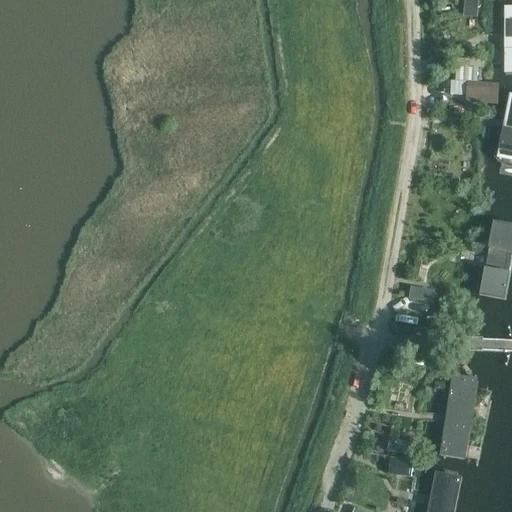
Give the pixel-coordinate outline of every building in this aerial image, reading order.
[(477,18),(478,0),(464,0),(463,18),(477,18)] [(505,78),(511,78),(511,8),(503,9),(505,78)] [(455,80),(477,81),(477,66),(455,65),(455,80)] [(493,84),(488,84),(467,82),(466,97),(466,103),(487,104),(491,104),(497,105),(498,84),(493,84)] [(501,176),(511,178),(511,97),(508,96),(494,162),(503,164),(501,176)] [(511,228),(494,225),(479,300),(506,305),(511,276),(511,228)] [(410,287),(408,299),(420,301),(422,289),(410,287)] [(410,354),(401,356),(403,365),(412,363),(410,354)] [(453,379),(440,461),(481,467),(492,395),(477,392),(479,383),(453,379)] [(389,437),(388,457),(408,459),(409,439),(389,437)] [(389,459),(388,474),(407,477),(409,461),(389,459)] [(435,476),(427,511),(455,511),(462,481),(435,476)]
